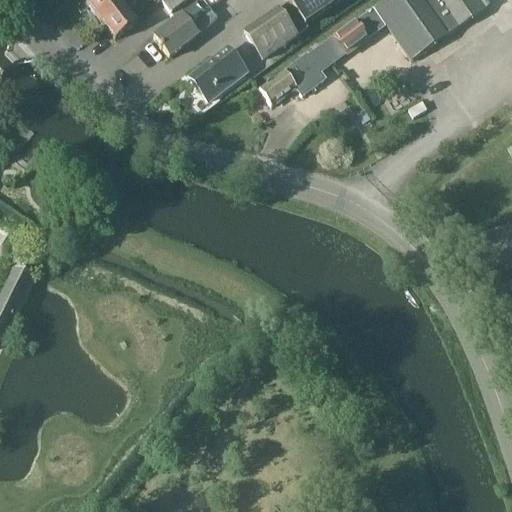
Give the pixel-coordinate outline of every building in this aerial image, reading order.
[(132,0),(90,0),(85,4),(115,42),(135,26),(120,6),(128,0),(129,3),(132,0)] [(156,0),(170,18),(192,0),(156,0)] [(304,28),(344,0),(285,0),(288,4),(278,11),(297,37),(306,31),(304,28)] [(388,0),(374,10),(385,27),(410,63),(484,12),(476,0),(388,0)] [(153,40),(168,60),(196,39),(196,38),(216,23),(201,4),(181,19),(181,18),(153,40)] [(376,35),(385,28),(385,27),(374,10),(354,25),(353,25),(332,40),(334,43),(308,62),(305,58),(283,75),(258,93),(270,110),(296,91),(295,91),(317,75),(344,55),(346,58),(376,36),(376,35)] [(243,35),(262,62),(295,39),(277,12),(243,35)] [(207,106),(244,79),(226,55),(190,83),(207,106)] [(0,342),(32,278),(15,270),(0,300),(0,342)]
